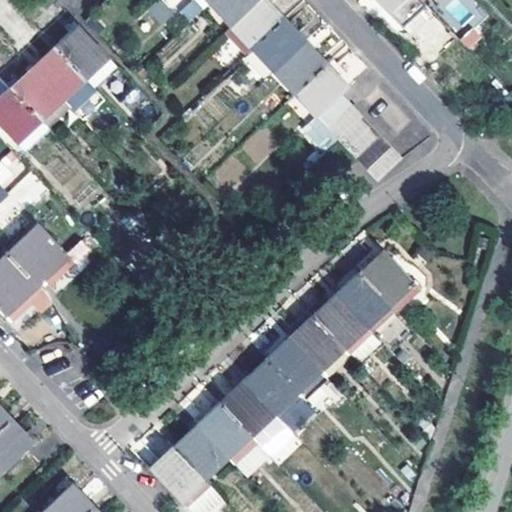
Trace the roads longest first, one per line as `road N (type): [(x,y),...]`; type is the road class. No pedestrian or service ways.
road 1 (residential): [(94,452),(371,203),(436,162),(449,149),(452,129)]
road 2 (residential): [(329,0),(452,129)]
road 3 (residential): [(0,352),(94,452)]
